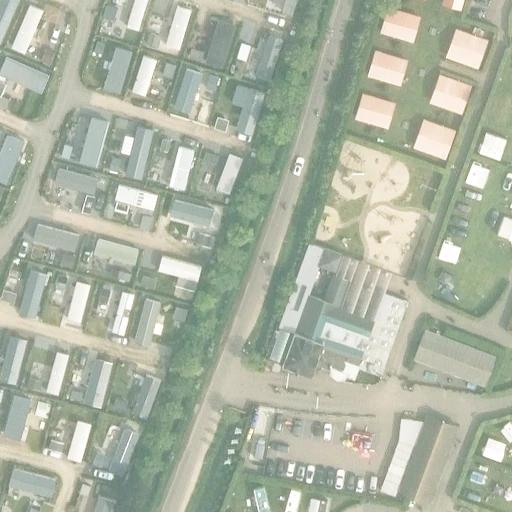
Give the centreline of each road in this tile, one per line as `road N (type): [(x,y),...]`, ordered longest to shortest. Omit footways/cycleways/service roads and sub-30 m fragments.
road 1 (unknown): [(144,511),(323,0)]
road 2 (tertiary): [(167,511),(284,202),(345,0)]
